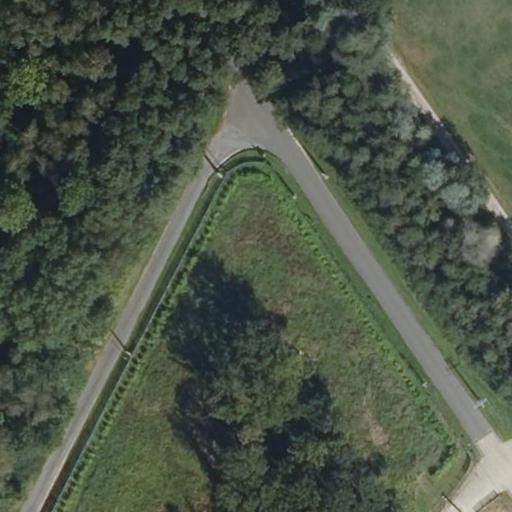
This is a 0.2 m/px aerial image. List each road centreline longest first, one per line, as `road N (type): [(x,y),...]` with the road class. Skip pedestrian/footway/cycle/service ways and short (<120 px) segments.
road 1 (unclassified): [(28,511),(209,158),(257,107)]
road 2 (tertiary): [(511,479),(257,107)]
road 3 (track): [(344,0),(511,234)]
road 4 (tertiary): [(257,107),(193,0)]
